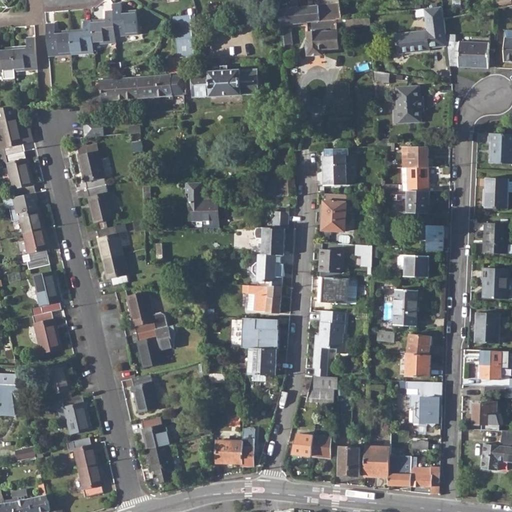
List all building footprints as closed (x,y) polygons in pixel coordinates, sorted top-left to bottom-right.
[(279,11),(282,25),(283,25),(286,25),(309,23),(338,21),(338,19),(342,19),(341,4),(279,11)] [(114,6),(114,12),(116,36),(138,35),(137,12),(122,13),(122,5),(114,6)] [(431,48),(447,46),(447,42),(446,34),(445,19),(444,8),(417,11),(417,17),(428,17),(429,32),(397,35),(399,55),(431,51),(431,48)] [(107,22),(92,23),(94,44),(116,43),(116,36),(114,12),(107,13),(107,22)] [(183,58),(184,62),(187,61),(187,59),(195,58),(194,41),(198,40),(196,15),(175,18),(179,58),(183,58)] [(338,21),(309,23),(310,42),(309,42),(310,56),(324,55),(323,50),(340,48),(338,25),(347,23),(348,29),(371,27),(371,16),(342,19),(338,19),(338,21)] [(85,31),(71,32),(73,55),(94,53),(94,44),(92,23),(84,23),(85,31)] [(50,56),(73,55),(71,32),(56,32),(55,25),(48,26),(50,56)] [(449,66),(489,68),(490,43),(456,42),(457,35),(446,34),(447,42),(447,46),(449,66)] [(28,48),(14,49),(15,71),(38,69),(36,39),(28,39),(28,48)] [(0,72),(15,71),(14,49),(0,49),(0,72)] [(99,99),(99,101),(185,96),(185,95),(187,95),(184,62),(183,58),(179,58),(169,58),(170,75),(102,81),(103,99),(99,99)] [(192,73),(194,98),(260,95),(259,69),(229,71),(228,66),(221,66),(221,71),(192,73)] [(374,83),(389,85),(391,75),(374,72),(374,83)] [(397,88),(398,124),(422,123),(422,112),(424,111),(424,97),(421,97),(420,87),(397,88)] [(0,108),(0,125),(1,130),(0,129),(0,150),(0,151),(5,150),(7,156),(27,152),(25,145),(32,143),(34,140),(32,131),(29,129),(23,131),(20,117),(19,118),(16,107),(0,108)] [(104,137),(103,121),(84,122),(85,138),(104,137)] [(142,124),(127,125),(126,135),(142,134),(142,124)] [(511,134),(490,134),(489,142),(492,142),(492,163),(511,164),(511,134)] [(388,147),(388,152),(403,152),(402,143),(388,143),(388,147)] [(100,145),(89,148),(90,153),(102,151),(100,145)] [(323,149),(325,185),(349,185),(351,148),(323,149)] [(403,157),(404,169),(407,168),(429,168),(429,149),(409,149),(409,157),(403,157)] [(88,182),(90,190),(110,185),(108,177),(104,159),(102,151),(90,153),(81,156),(86,183),(88,182)] [(7,156),(14,191),(16,199),(36,194),(38,194),(30,159),(28,159),(27,152),(7,156)] [(104,159),(108,177),(116,175),(111,157),(104,159)] [(407,192),(429,192),(429,168),(407,168),(407,192)] [(273,180),(273,197),(296,196),(295,178),(273,180)] [(487,208),(509,209),(511,179),(488,178),(487,208)] [(196,221),(207,220),(221,220),(220,199),(205,199),(204,183),(189,182),(188,192),(193,193),(192,203),(196,203),(196,221)] [(118,219),(110,185),(90,190),(92,196),(90,197),(96,224),(118,219)] [(407,192),(391,191),(391,194),(390,198),(391,200),(392,200),(392,202),(401,202),(401,200),(407,200),(407,215),(429,215),(429,208),(432,208),(432,199),(429,199),(429,192),(407,192)] [(42,209),(39,210),(36,194),(16,199),(6,201),(8,210),(18,207),(25,235),(46,230),(42,209)] [(323,231),(346,232),(347,202),(325,201),(323,231)] [(286,229),(289,229),(290,212),(276,212),(275,229),(286,229)] [(221,229),(221,220),(207,220),(207,229),(221,229)] [(485,253),(508,254),(509,224),(486,223),(485,253)] [(443,227),(422,226),(422,241),(428,242),(428,252),(443,252),(443,227)] [(99,239),(104,260),(126,255),(119,227),(100,232),(101,238),(99,239)] [(282,255),(285,255),(286,229),(275,229),(258,228),(257,234),(258,238),(265,238),(265,254),(282,255)] [(51,251),(46,230),(25,235),(30,256),(31,263),(29,264),(30,271),(52,265),(49,252),(51,251)] [(355,267),(372,268),(373,251),(373,247),(357,246),(355,267)] [(321,272),(342,274),(344,251),(322,250),(321,272)] [(258,286),(283,287),(284,264),(282,264),(282,255),(265,254),(260,254),(259,263),(257,263),(253,266),(253,272),(257,276),(258,276),(258,286)] [(132,282),(126,255),(104,260),(109,280),(113,279),(115,286),(132,282)] [(30,256),(23,258),(25,265),(29,264),(31,263),(30,256)] [(404,277),(428,278),(428,256),(399,256),(399,263),(404,263),(404,277)] [(483,298),(507,299),(508,281),(510,281),(511,271),(485,269),(484,278),(482,278),(481,283),(484,284),(483,298)] [(34,277),(43,315),(54,313),(63,311),(61,303),(63,302),(55,272),(34,277)] [(319,302),(348,304),(350,279),(321,277),(319,302)] [(255,312),(281,313),(283,287),(258,286),(249,286),(249,295),(255,295),(255,312)] [(395,326),(417,327),(418,290),(396,290),(395,326)] [(129,297),(135,326),(137,326),(138,333),(158,328),(170,325),(168,314),(164,312),(154,314),(149,292),(129,297)] [(372,305),(380,306),(381,295),(373,295),(372,305)] [(328,377),(329,370),(330,349),(339,350),(339,355),(347,355),(347,343),(343,342),(344,334),(346,334),(348,313),(323,311),(322,323),(325,323),(324,335),(317,335),(314,369),(316,369),(315,377),(328,377)] [(56,320),(54,313),(43,315),(34,318),(43,355),(64,350),(57,319),(56,320)] [(476,343),(500,344),(501,314),(478,313),(476,343)] [(278,350),(279,350),(280,330),(280,319),(243,318),(242,348),(252,348),(260,349),(278,350)] [(170,325),(158,328),(138,333),(140,340),(139,340),(145,369),(166,365),(163,351),(175,348),(177,333),(175,324),(170,325)] [(409,354),(430,356),(433,336),(411,334),(409,354)] [(250,375),(276,376),(278,350),(260,349),(252,348),(250,375)] [(481,379),(502,380),(503,373),(509,373),(509,352),(482,351),(481,379)] [(407,377),(431,378),(432,357),(430,356),(409,354),(401,354),(400,375),(407,376),(407,377)] [(54,403),(63,401),(74,399),(72,392),(73,391),(67,365),(46,370),(54,403)] [(26,408),(18,374),(0,373),(0,396),(1,397),(1,414),(12,414),(9,402),(14,402),(15,411),(26,408)] [(134,387),(140,414),(161,409),(153,375),(134,380),(136,387),(134,387)] [(311,389),(335,390),(338,390),(339,378),(328,377),(315,377),(313,376),(311,389)] [(267,387),(279,388),(280,379),(269,378),(267,387)] [(442,417),(443,383),(407,382),(407,390),(418,390),(418,395),(411,395),(411,407),(414,407),(414,423),(429,424),(433,428),(438,423),(438,417),(442,417)] [(486,393),(504,394),(504,387),(486,386),(486,393)] [(307,403),(334,404),(335,390),(311,389),(307,403)] [(83,397),(74,399),(63,401),(71,436),(93,431),(87,404),(85,404),(83,397)] [(488,405),(475,404),(474,424),(483,424),(482,430),(500,431),(498,415),(498,402),(488,401),(488,405)] [(144,430),(149,451),(170,446),(163,417),(144,422),(145,429),(144,430)] [(244,466),(255,466),(256,429),(245,429),(244,441),(244,464),(244,466)] [(500,459),(511,461),(511,431),(502,431),(501,445),(485,444),(483,468),(499,470),(500,459)] [(294,455),(313,457),(315,436),(299,434),(294,455)] [(313,457),(331,458),(332,438),(315,436),(313,457)] [(75,452),(80,471),(101,466),(96,445),(94,446),(93,439),(70,445),(72,452),(75,452)] [(218,463),(244,464),(244,441),(219,441),(218,463)] [(412,450),(428,451),(429,443),(412,442),(412,450)] [(17,449),(19,460),(37,457),(35,446),(17,449)] [(149,451),(153,471),(156,471),(159,485),(177,480),(170,446),(149,451)] [(365,477),(390,478),(390,470),(390,463),(391,451),(382,451),(382,447),(366,447),(365,477)] [(340,476),(360,477),(361,448),(341,448),(340,476)] [(390,463),(390,470),(390,478),(390,485),(411,486),(412,476),(412,457),(404,457),(404,464),(390,463)] [(106,487),(101,466),(80,471),(86,499),(106,494),(104,487),(106,487)] [(431,494),(440,495),(441,468),(432,467),(432,469),(415,468),(414,476),(412,476),(411,486),(431,487),(431,494)] [(45,511),(51,511),(45,485),(40,486),(41,497),(30,500),(28,490),(14,493),(15,503),(17,511),(45,511)] [(0,511),(17,511),(15,503),(7,504),(0,504),(0,511)]
